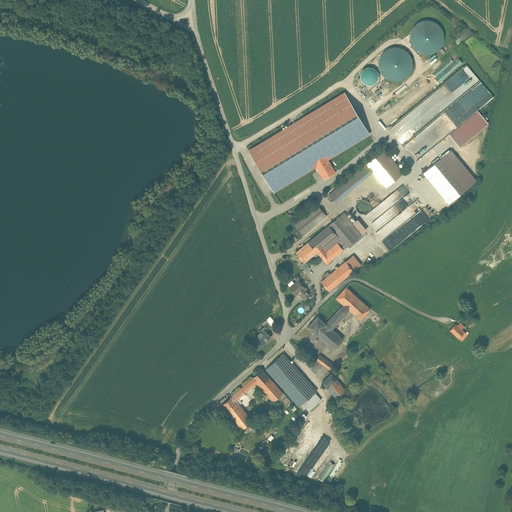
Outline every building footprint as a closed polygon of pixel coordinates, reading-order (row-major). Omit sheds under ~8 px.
[(426,53),(431,53),(441,48),(444,38),(443,33),(438,23),(427,20),(424,20),(412,26),(410,34),(410,41),(415,50),(426,53)] [(380,58),(378,74),(390,79),(406,80),(411,68),(412,53),(400,49),(384,47),(380,58)] [(455,67),(452,69),(453,70),(462,63),(460,61),(454,65),(455,67)] [(378,80),(372,66),(358,71),(364,85),(378,80)] [(249,151),(274,191),(316,166),(327,159),(369,134),(345,93),(249,151)] [(448,133),(459,146),(488,124),(478,110),(448,133)] [(403,172),(384,149),(367,163),(373,171),(386,187),(403,172)] [(335,172),(327,159),(316,166),(324,179),(335,172)] [(465,189),(440,159),(423,173),(448,204),(465,189)] [(367,163),(354,174),(360,182),(373,171),(367,163)] [(354,174),(329,195),(335,203),(360,182),(354,174)] [(403,185),(365,215),(378,230),(376,232),(390,250),(431,218),(427,213),(403,185)] [(370,210),(370,207),(370,204),(368,202),(366,200),(363,200),(360,200),(358,202),(356,204),(356,207),(356,210),(358,212),(360,214),(363,214),(366,214),(368,212),(370,210)] [(317,205),(294,224),(303,235),(326,216),(317,205)] [(344,212),(328,225),(337,235),(325,245),(329,249),(337,242),(343,249),(362,234),(359,230),(357,228),(344,212)] [(356,220),(349,212),(347,214),(353,222),(356,220)] [(328,225),(309,242),(317,251),(317,252),(326,263),(343,249),(337,242),(329,249),(325,245),(337,235),(328,225)] [(309,242),(296,252),(304,262),(317,252),(317,251),(309,242)] [(358,266),(351,257),(346,261),(354,271),(358,266)] [(327,276),(324,278),(329,283),(325,286),(329,291),(354,271),(346,261),(329,274),(327,276)] [(304,288),(298,280),(290,287),(295,295),(298,292),(300,294),(305,289),(304,288)] [(326,324),(319,332),(317,335),(333,350),(343,339),(332,329),(349,310),(360,320),(370,309),(346,287),(336,298),(343,304),(326,324)] [(305,289),(300,294),(304,299),(309,295),(305,289)] [(326,324),(317,316),(308,327),(317,335),(319,332),(326,324)] [(465,332),(456,323),(450,330),(459,339),(465,332)] [(271,337),(264,329),(254,338),(261,345),(271,337)] [(317,391),(283,353),(266,369),(299,406),(303,403),(315,392),(317,391)] [(323,357),(318,362),(323,366),(327,360),(323,357)] [(329,370),(316,360),(310,366),(322,381),(331,373),(329,370)] [(327,360),(323,366),(327,368),(329,370),(333,364),(327,360)] [(262,369),(252,378),(256,383),(273,401),(277,398),(280,395),(283,392),(262,369)] [(331,373),(322,381),(332,394),(342,386),(336,379),(337,378),(336,376),(335,377),(331,373)] [(252,378),(241,388),(245,392),(256,383),(252,378)] [(342,386),(332,394),(339,402),(341,399),(340,397),(346,392),(347,392),(349,390),(346,387),(347,387),(344,383),(342,386)] [(232,396),(222,404),(230,415),(240,405),(236,400),(245,392),(241,388),(232,396)] [(315,392),(303,403),(308,409),(320,398),(315,392)] [(240,405),(230,415),(242,429),(252,421),(240,405)]
